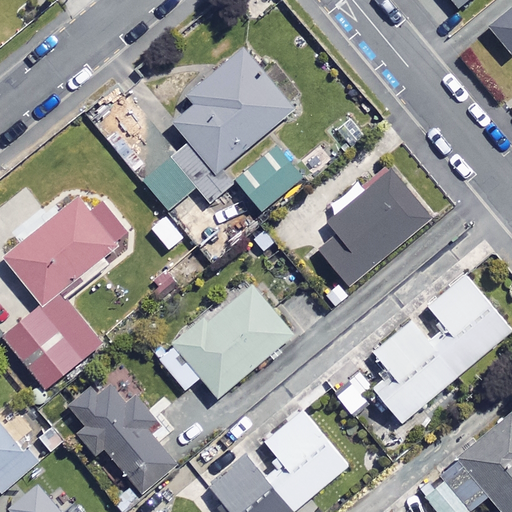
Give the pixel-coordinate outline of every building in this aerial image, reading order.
[(452,0),(461,10),(473,0),(452,0)] [(511,14),(492,32),(511,54),(511,14)] [(296,109),(243,47),(185,95),(192,104),(170,123),(186,142),(140,180),(167,212),(196,187),(210,204),(235,183),(224,169),(296,109)] [(305,177),(278,144),(235,180),(262,212),(305,177)] [(432,218),(392,170),(327,223),(336,233),(318,249),(349,287),(432,218)] [(112,268),(106,260),(122,247),(119,242),(129,235),(106,205),(92,216),(81,202),(6,259),(44,308),(7,337),(33,371),(21,380),(37,400),(108,345),(73,299),(112,268)] [(184,244),(163,216),(147,228),(168,256),(184,244)] [(437,318),(422,331),(414,322),(375,355),(393,377),(376,391),(404,425),(511,333),(511,329),(467,277),(429,309),(437,318)] [(326,294),(335,307),(349,296),(339,284),(326,294)] [(295,338),(253,285),(160,358),(187,392),(204,378),(219,398),(295,338)] [(163,426),(122,376),(97,396),(93,391),(69,410),(139,496),(176,466),(151,435),(163,426)] [(368,403),(353,386),(338,399),(354,416),(368,403)] [(298,511),(350,468),(304,414),(268,444),(283,461),(265,476),(250,459),(213,490),(231,510),(228,511),(298,511)] [(511,511),(511,420),(443,478),(446,482),(427,498),(438,511),(472,511),(490,497),(502,511),(511,511)] [(33,467),(0,425),(0,490),(2,492),(33,467)] [(61,511),(40,488),(14,511),(15,511),(61,511)]
